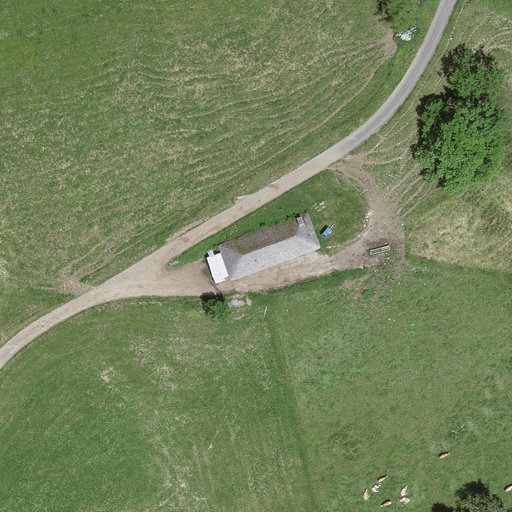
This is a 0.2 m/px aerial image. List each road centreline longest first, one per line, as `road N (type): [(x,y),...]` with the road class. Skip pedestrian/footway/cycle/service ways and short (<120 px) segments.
road 1 (track): [(448,0),(403,89),(367,130),(142,264)]
road 2 (unclassified): [(0,360),(51,318),(142,264)]
